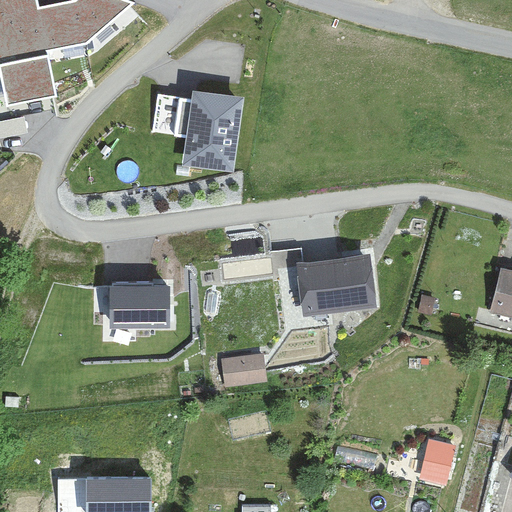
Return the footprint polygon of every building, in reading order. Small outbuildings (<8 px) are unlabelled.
[(0,0),(0,87),(5,110),(60,99),(50,52),(88,44),(134,5),(122,0),(77,0),(75,2),(38,9),(35,0),(0,0)] [(246,98),(193,90),(191,100),(159,95),(153,132),(184,136),(180,166),(234,174),(246,98)] [(298,264),(303,311),(372,304),(368,257),(298,264)] [(495,307),(511,310),(511,272),(502,271),(495,307)] [(436,283),(425,282),(424,299),(435,300),(436,283)] [(171,286),(109,287),(110,329),(171,328),(171,286)] [(224,359),(227,384),(262,380),(259,355),(224,359)] [(266,409),(231,413),(233,433),(268,429),(266,409)] [(428,439),(418,480),(447,487),(457,446),(428,439)] [(151,511),(150,476),(86,478),(86,511),(151,511)]
